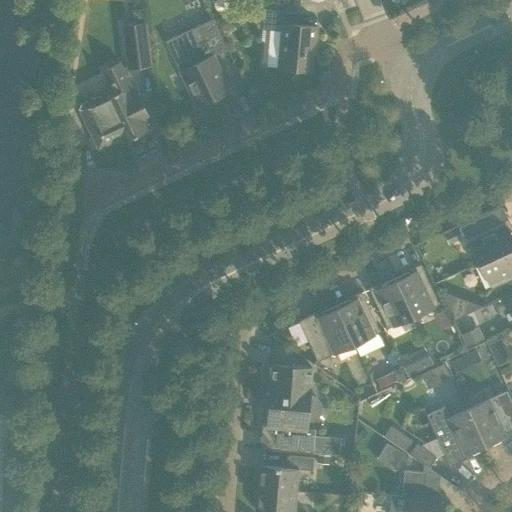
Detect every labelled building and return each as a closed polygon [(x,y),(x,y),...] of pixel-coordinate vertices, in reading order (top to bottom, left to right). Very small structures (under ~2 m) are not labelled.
[(315,46),(316,28),(292,25),(294,14),(264,11),(262,30),(282,32),(278,68),(309,71),(311,46),(315,46)] [(197,108),(230,92),(211,53),(225,47),(212,20),(166,42),(197,108)] [(121,26),(127,70),(151,67),(145,23),(121,26)] [(148,131),(128,89),(131,88),(119,64),(106,70),(104,74),(115,98),(104,103),(103,101),(98,100),(78,109),(77,114),(84,130),(88,128),(98,150),(120,139),(122,143),(148,131)] [(511,228),(508,219),(467,238),(479,264),(511,248),(511,240),(509,234),(511,232),(511,228)] [(458,228),(445,234),(449,244),(463,238),(458,228)] [(511,248),(479,264),(491,290),(511,280),(511,248)] [(396,281),(413,317),(439,305),(420,265),(407,271),(409,275),(396,281)] [(413,317),(396,281),(383,287),(381,283),(368,289),(387,329),(413,317)] [(350,303),(337,309),(354,345),(359,356),(385,344),(380,333),(361,292),(348,298),(350,303)] [(454,320),(474,310),(445,300),(454,320)] [(354,345),(337,309),(323,315),(321,311),(298,322),(317,362),(354,345)] [(471,332),(461,337),(466,347),(476,342),(471,332)] [(500,338),(488,344),(493,355),(505,349),(500,338)] [(463,368),(465,363),(462,355),(451,360),(456,371),(463,368)] [(411,359),(402,363),(408,376),(417,371),(411,359)] [(444,363),(421,374),(425,381),(448,370),(444,363)] [(268,406),(321,411),(322,411),(322,405),(321,401),(318,398),(314,395),(310,394),(312,369),(267,365),(265,391),(270,391),(268,406)] [(378,380),(381,388),(397,380),(393,373),(378,380)] [(511,403),(506,391),(468,409),(485,445),(498,439),(500,444),(511,438),(511,403)] [(321,414),(321,411),(268,406),(267,420),(262,420),(261,434),(282,436),(281,452),(313,454),(315,430),(307,430),(307,422),(311,422),(315,421),(318,418),(321,414)] [(485,445),(468,409),(449,418),(444,407),(426,415),(450,467),(474,456),(471,451),(485,445)] [(387,442),(382,451),(399,462),(404,453),(387,442)] [(437,456),(417,443),(410,453),(430,467),(437,456)] [(329,456),(318,455),(318,464),(328,465),(329,456)] [(257,489),(296,492),(298,470),(312,471),(313,458),(288,456),(287,468),(259,466),(257,489)] [(402,497),(400,511),(442,511),(443,500),(431,499),(432,486),(425,486),(426,473),(404,471),(402,497)] [(294,511),(296,492),(257,489),(255,511),(256,511),(294,511)]
